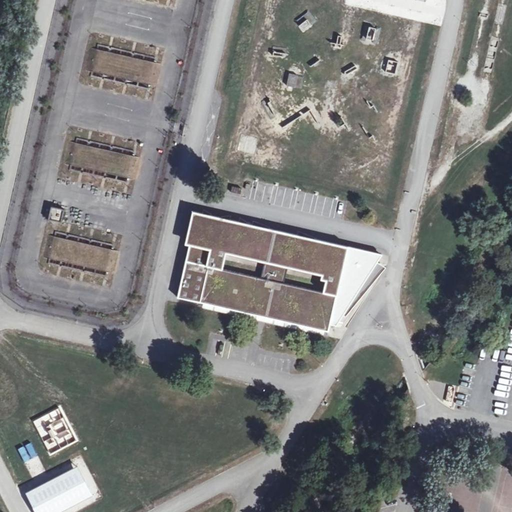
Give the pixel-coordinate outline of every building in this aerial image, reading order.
[(308,20),(298,24),(302,32),(312,28),(308,20)] [(372,41),(376,29),(369,27),(365,39),(372,41)] [(301,88),(304,76),(288,74),(286,86),(301,88)] [(52,201),(49,215),(63,218),(66,204),(52,201)] [(193,207),(187,233),(192,234),(178,293),(330,327),(331,321),(337,322),(344,311),(346,313),(387,264),(378,258),(383,250),(193,207)] [(23,462),(37,456),(31,443),(17,449),(23,462)] [(75,459),(49,471),(52,477),(78,465),(75,459)] [(85,464),(23,492),(32,511),(75,511),(101,501),(85,464)]
